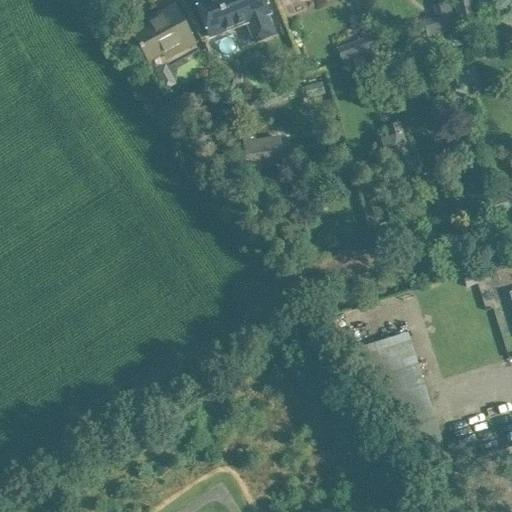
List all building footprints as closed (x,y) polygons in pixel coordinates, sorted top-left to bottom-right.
[(269,14),(263,0),(194,0),(210,37),(247,22),(255,42),(273,35),(265,15),(269,14)] [(453,0),(459,25),(474,23),(470,0),(453,0)] [(174,6),(176,9),(131,34),(147,64),(170,51),(173,57),(196,44),(175,5),(174,6)] [(436,18),(423,21),(427,38),(457,31),(453,14),(436,18)] [(459,33),(445,37),(448,49),(462,45),(459,33)] [(374,35),(360,40),(366,56),(369,65),(383,60),(374,35)] [(180,79),(189,73),(180,58),(171,64),(180,79)] [(165,64),(153,71),(164,91),(176,84),(165,64)] [(440,132),(449,129),(444,112),(402,125),(415,166),(447,156),(440,132)] [(385,159),(392,157),(395,168),(411,163),(400,122),(384,127),(387,138),(380,140),(385,159)] [(280,137),(243,143),(247,171),(284,165),(280,137)] [(511,185),(487,193),(492,211),(511,205),(511,185)] [(376,240),(386,237),(385,234),(394,232),(391,221),(372,227),(376,240)] [(474,276),(463,279),(466,288),(477,285),(474,276)] [(450,463),(433,408),(393,421),(425,471),(450,463)]
